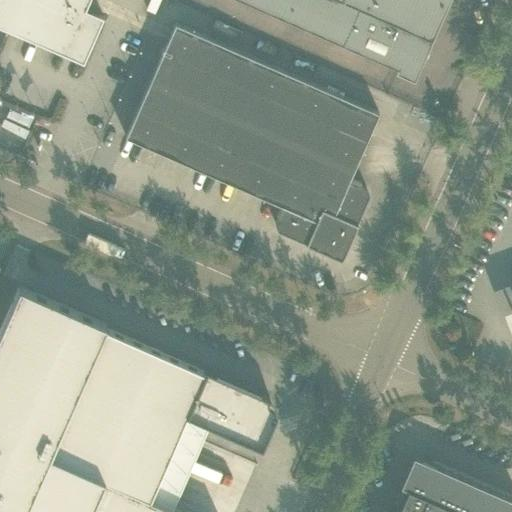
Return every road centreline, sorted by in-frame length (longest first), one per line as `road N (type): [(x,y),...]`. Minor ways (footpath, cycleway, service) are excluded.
road 1 (unclassified): [(380,360),(0,192)]
road 2 (unclassified): [(380,360),(511,61)]
road 3 (unclassified): [(317,511),(380,360)]
road 4 (unclassified): [(511,418),(380,360)]
